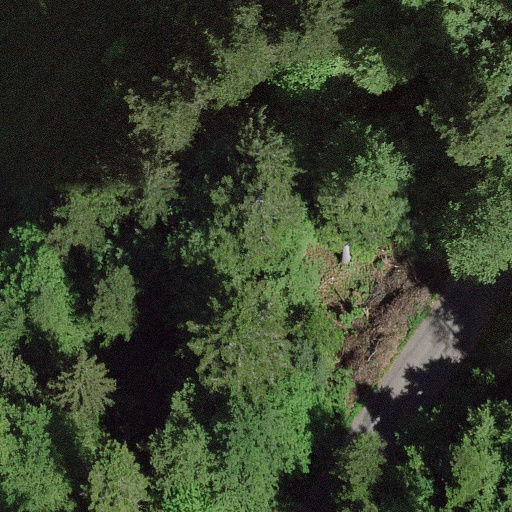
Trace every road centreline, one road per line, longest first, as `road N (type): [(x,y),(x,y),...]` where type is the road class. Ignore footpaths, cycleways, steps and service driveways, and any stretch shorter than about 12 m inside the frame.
road 1 (track): [(13,511),(59,393),(259,0)]
road 2 (unclassified): [(328,511),(373,426),(511,231)]
